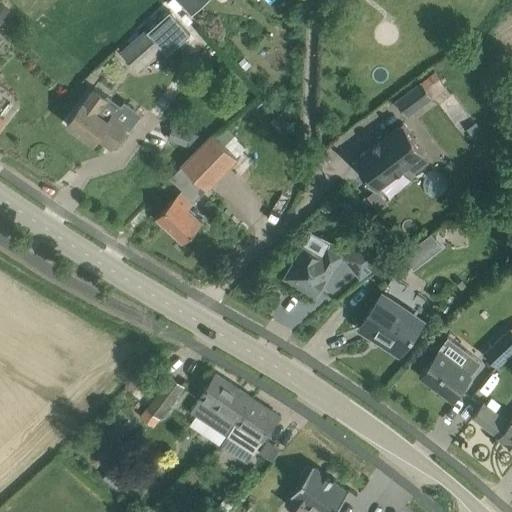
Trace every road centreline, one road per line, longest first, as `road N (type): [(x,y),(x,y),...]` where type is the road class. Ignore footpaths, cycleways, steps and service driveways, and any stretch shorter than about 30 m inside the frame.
road 1 (unclassified): [(192,322),(299,214),(311,192),(305,105),(314,0)]
road 2 (secondary): [(475,511),(374,433),(192,322)]
road 3 (secondary): [(192,322),(0,198)]
